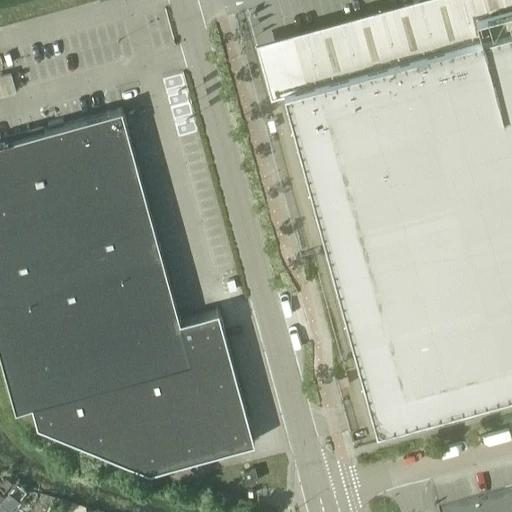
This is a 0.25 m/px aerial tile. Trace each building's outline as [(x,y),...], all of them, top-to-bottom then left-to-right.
[(284,91),(376,428),(511,390),(511,0),(398,0),(255,39),(270,94),(284,91)] [(32,403),(229,348),(218,308),(179,318),(121,106),(23,133),(0,139),(0,352),(15,407),(32,403)] [(37,422),(149,468),(254,439),(229,348),(32,403),(37,422)] [(246,482),(258,479),(255,467),(243,470),(246,482)] [(256,489),(247,490),(248,498),(257,497),(256,489)] [(511,511),(511,496),(453,511),(511,511)]
